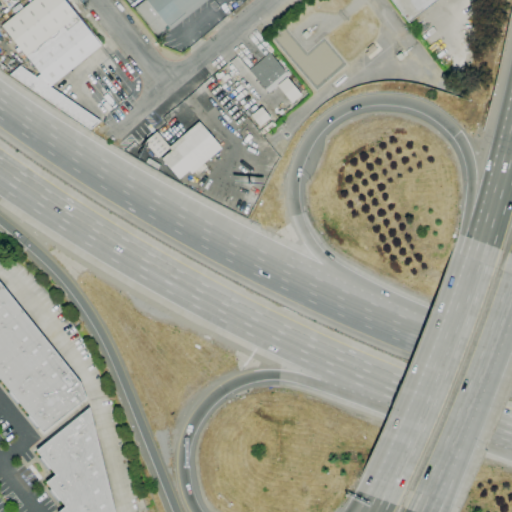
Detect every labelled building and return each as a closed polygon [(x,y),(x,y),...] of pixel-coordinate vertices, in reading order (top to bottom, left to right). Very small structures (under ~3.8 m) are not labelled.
[(91,129),(10,75),(20,66),(36,77),(41,73),(2,26),(33,0),(65,0),(101,45),(50,86),(100,121),(91,129)] [(157,35),(135,8),(144,0),(207,0),(171,30),(167,25),(165,26),(166,28),(157,35)] [(436,0),(408,22),(391,0),(436,0)] [(269,93),(249,70),(270,53),(286,72),(288,71),(291,74),(269,93)] [(289,103),(299,96),(287,78),(277,85),(289,103)] [(269,118),(261,106),(249,115),(258,126),(269,118)] [(179,179),(162,159),(171,151),(169,148),(158,158),(144,143),(157,132),(170,147),(199,122),(222,148),(192,174),(189,171),(179,179)] [(86,398),(43,433),(0,379),(0,282),(81,383),(86,398)] [(114,511),(58,511),(65,506),(46,483),(56,474),(37,451),(89,408),(114,511)]
